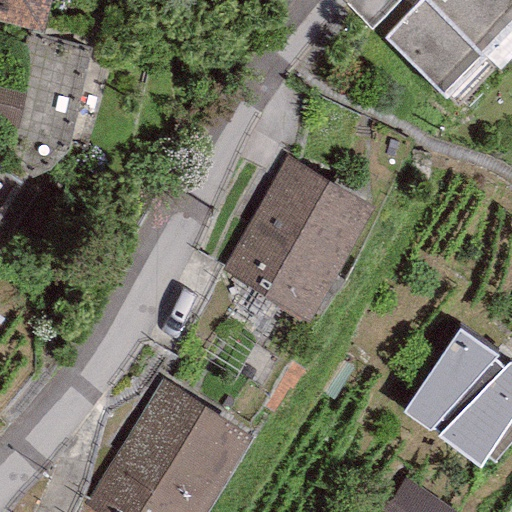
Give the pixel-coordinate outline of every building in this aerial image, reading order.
[(49,0),(0,0),(0,18),(43,28),(49,0)] [(511,0),(418,0),(384,38),(459,108),(511,52),(511,0)] [(0,74),(0,117),(26,122),(34,80),(0,74)] [(287,155),(219,272),(306,322),(374,205),(287,155)] [(511,414),(511,363),(460,328),(402,413),(478,464),(511,414)] [(163,379),(83,506),(93,511),(204,511),(252,435),(163,379)] [(402,478),(380,511),(455,511),(456,511),(402,478)]
